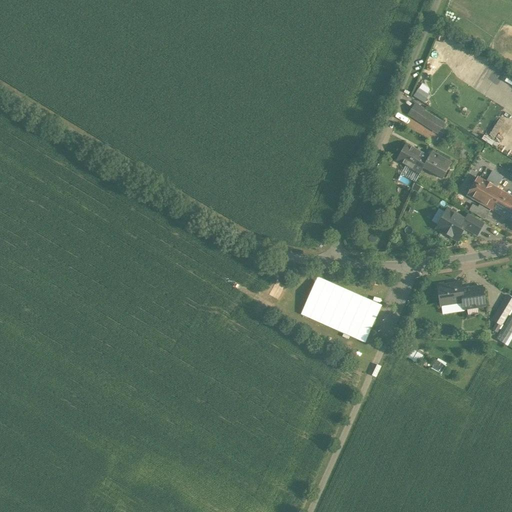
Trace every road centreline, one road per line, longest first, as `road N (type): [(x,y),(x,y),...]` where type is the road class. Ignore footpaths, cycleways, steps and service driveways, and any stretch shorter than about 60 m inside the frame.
road 1 (unclassified): [(327,262),(242,236),(0,78)]
road 2 (unclassified): [(327,262),(437,0)]
road 3 (unclassified): [(419,265),(308,511)]
